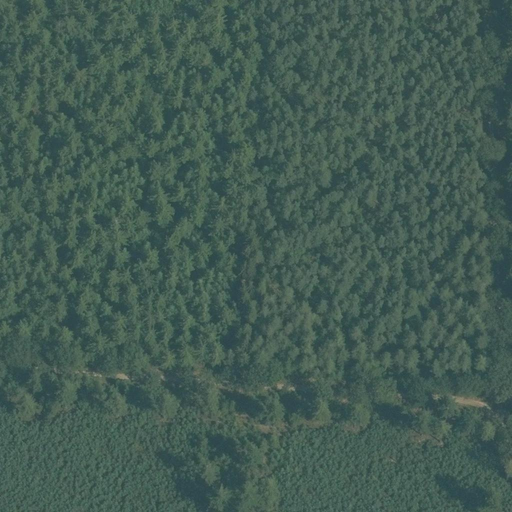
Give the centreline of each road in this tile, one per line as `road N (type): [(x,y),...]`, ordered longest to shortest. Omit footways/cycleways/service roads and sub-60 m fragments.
road 1 (track): [(511,455),(501,407),(446,397),(0,368)]
road 2 (track): [(486,0),(498,336)]
